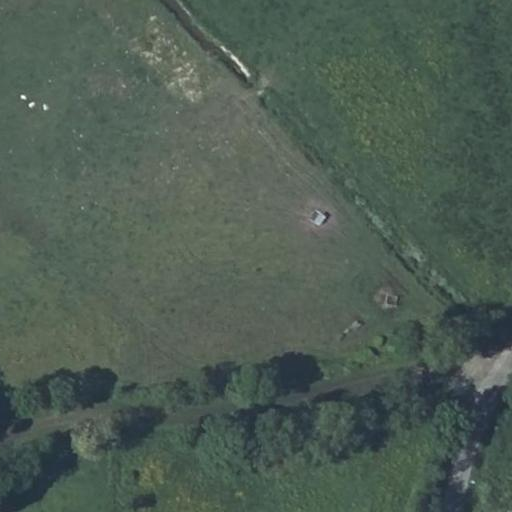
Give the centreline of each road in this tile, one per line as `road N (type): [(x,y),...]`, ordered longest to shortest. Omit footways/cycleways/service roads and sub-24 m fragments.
road 1 (track): [(493,368),(249,409),(89,417),(0,440)]
road 2 (unclassified): [(452,511),(470,420),(493,368),(511,348)]
